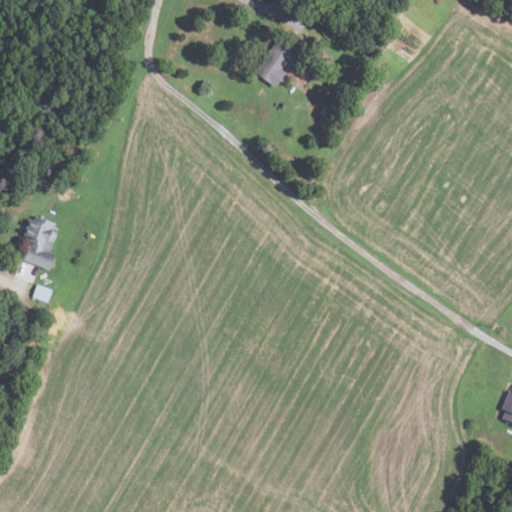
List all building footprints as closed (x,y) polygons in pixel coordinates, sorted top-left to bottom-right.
[(316,2),(318,0),(329,0),(333,5),(322,12),(316,2)] [(250,72),(272,87),(283,71),(279,69),(292,50),(288,48),(292,43),(277,33),(250,72)] [(318,113),(322,104),(332,109),(327,118),(318,113)] [(52,161),(48,175),(39,173),(44,159),(52,161)] [(47,269),(52,254),(47,252),(56,228),(52,226),(53,223),(32,215),(31,218),(27,217),(19,238),(25,241),(18,258),(47,269)] [(29,296),(34,284),(50,289),(45,302),(29,296)] [(499,418),(511,423),(511,388),(511,391),(506,390),(499,408),(503,410),(499,418)]
